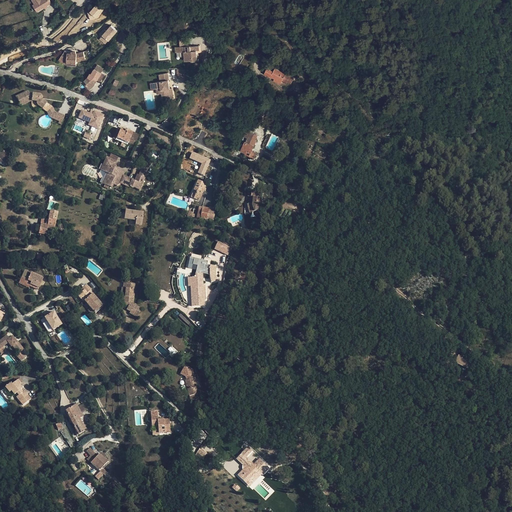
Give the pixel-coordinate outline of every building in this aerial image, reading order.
[(45,6),(50,3),(48,0),(31,0),(34,3),(32,5),(36,11),(43,7),(45,6)] [(96,4),(87,15),(94,21),(103,10),(96,4)] [(139,23),(144,15),(142,13),(136,21),(139,23)] [(124,29),(128,33),(134,26),(130,22),(124,29)] [(102,38),(108,43),(115,35),(109,30),(106,33),(102,38)] [(180,39),(180,47),(185,46),(185,47),(188,47),(188,39),(180,39)] [(186,52),(180,52),(181,56),(184,56),(184,61),(191,61),(191,62),(197,62),(196,51),(199,51),(198,47),(190,47),(191,52),(186,52)] [(68,50),(65,48),(60,56),(68,62),(73,62),(73,65),(78,65),(78,60),(86,57),(84,50),(77,52),(76,50),(74,50),(73,50),(72,50),(71,51),(68,50)] [(68,62),(60,56),(59,59),(68,65),(73,65),(73,62),(68,62)] [(264,73),(275,78),(282,81),(282,79),(286,81),(291,84),(293,79),(290,78),(292,74),(287,72),(286,74),(275,68),(273,71),(267,68),(264,73)] [(95,78),(97,79),(100,81),(104,74),(95,69),(92,74),(90,73),(88,77),(84,80),(87,83),(86,85),(90,89),(93,86),(94,84),(94,82),(95,78)] [(158,83),(169,88),(168,81),(169,81),(168,73),(161,74),(162,82),(160,82),(158,83)] [(171,89),(170,89),(169,89),(169,88),(158,83),(154,83),(156,89),(157,89),(158,94),(162,94),(162,96),(166,95),(167,99),(172,99),(171,89)] [(37,103),(40,95),(38,94),(28,94),(27,92),(16,97),(20,106),(30,101),(36,101),(37,103)] [(40,95),(37,103),(37,105),(46,111),(52,108),(51,105),(41,99),(41,97),(40,95)] [(52,117),(54,118),(57,112),(53,111),(52,108),(46,111),(48,114),(49,116),(52,117)] [(88,125),(99,129),(104,114),(91,109),(90,112),(81,109),(78,118),(89,122),(88,125)] [(64,115),(57,112),(54,118),(59,120),(62,121),(64,115)] [(126,132),(124,131),(120,129),(116,138),(128,142),(132,132),(127,130),(126,132)] [(251,131),(247,130),(242,140),(245,141),(246,141),(251,131)] [(258,135),(251,131),(246,141),(245,141),(241,150),(246,153),(245,155),(253,159),(256,153),(252,150),(256,140),(255,140),(258,135)] [(10,154),(3,151),(0,156),(0,159),(5,163),(7,161),(11,162),(15,153),(11,151),(10,154)] [(192,151),(189,158),(201,163),(197,173),(204,176),(211,159),(192,151)] [(101,168),(103,169),(105,163),(106,163),(108,159),(110,157),(106,156),(101,168)] [(126,184),(129,176),(125,175),(122,172),(114,170),(116,167),(114,166),(116,162),(108,159),(106,163),(105,163),(103,169),(107,171),(108,172),(109,172),(110,177),(106,179),(105,182),(112,186),(113,182),(117,184),(119,182),(120,181),(126,184)] [(126,172),(116,167),(114,170),(122,172),(125,175),(126,172)] [(129,176),(126,184),(129,185),(130,184),(138,188),(141,183),(142,184),(148,172),(144,170),(142,175),(140,175),(138,180),(135,181),(133,180),(133,179),(130,178),(131,177),(129,176)] [(199,200),(203,190),(206,184),(198,180),(194,190),(196,191),(194,198),(199,200)] [(104,193),(66,182),(62,196),(100,207),(104,193)] [(253,197),(252,202),(252,205),(247,207),(249,213),(258,210),(260,198),(261,198),(262,192),(248,191),(247,196),(253,197)] [(207,219),(209,208),(202,207),(200,218),(207,219)] [(137,212),(126,210),(124,218),(136,220),(135,224),(142,225),(144,213),(137,212)] [(55,221),(56,218),(49,216),(48,219),(47,225),(45,224),(40,223),(38,233),(40,233),(39,236),(43,237),(44,234),(45,235),(47,228),(53,229),(55,221)] [(218,240),(214,249),(228,255),(232,247),(218,240)] [(30,276),(23,273),(18,283),(28,288),(29,286),(38,289),(43,278),(31,273),(30,276)] [(192,285),(190,285),(192,306),(203,305),(203,294),(207,293),(206,287),(203,287),(202,285),(198,286),(198,284),(202,284),(202,280),(207,280),(207,273),(195,274),(195,277),(192,277),(192,285)] [(133,312),(132,314),(137,317),(141,309),(135,305),(134,306),(132,305),(132,304),(132,303),(133,303),(134,294),(132,294),(132,289),(134,289),(135,284),(126,282),(125,288),(123,288),(121,287),(121,293),(123,293),(125,294),(125,296),(123,296),(123,302),(124,302),(128,307),(127,309),(130,311),(133,312)] [(84,300),(90,307),(94,312),(95,313),(103,306),(102,305),(90,290),(91,289),(86,284),(82,288),(84,290),(77,295),(83,301),(84,300)] [(106,313),(107,313),(110,316),(116,309),(112,306),(106,313)] [(53,313),(45,318),(54,331),(62,325),(53,313)] [(0,348),(2,347),(8,342),(11,347),(12,346),(19,353),(17,355),(21,361),(25,357),(21,352),(24,349),(17,341),(16,341),(12,336),(9,338),(6,335),(0,340),(0,348)] [(458,355),(455,363),(469,367),(471,359),(458,355)] [(186,376),(187,380),(185,380),(191,401),(199,398),(196,387),(197,386),(195,378),(193,378),(192,375),(194,374),(193,371),(190,369),(190,368),(185,365),(184,367),(181,373),(181,374),(186,376)] [(22,384),(19,380),(13,384),(12,383),(7,387),(11,392),(13,391),(16,394),(18,392),(20,395),(18,396),(24,405),(31,399),(25,391),(24,392),(22,390),(23,389),(23,388),(21,385),(22,384)] [(71,407),(78,419),(80,418),(83,416),(76,404),(73,406),(71,407)] [(78,419),(71,407),(66,411),(70,420),(72,423),(76,431),(78,435),(85,431),(84,430),(83,428),(81,425),(78,419)] [(165,431),(170,431),(169,419),(163,420),(158,421),(158,419),(157,416),(151,416),(152,426),(158,425),(158,430),(159,433),(165,433),(165,431)] [(238,475),(246,483),(259,470),(261,472),(263,474),(270,467),(258,455),(256,457),(259,460),(255,464),(247,456),(253,450),(249,446),(241,454),(240,453),(239,454),(238,453),(236,455),(238,456),(237,457),(246,467),(238,475)] [(86,451),(94,459),(97,456),(90,448),(86,451)] [(207,454),(200,449),(197,455),(195,460),(194,463),(195,464),(199,467),(207,454)] [(97,456),(94,459),(93,460),(89,457),(87,459),(96,468),(94,469),(97,472),(98,470),(99,471),(100,470),(105,475),(107,473),(102,468),(108,461),(100,453),(97,456)] [(259,470),(246,483),(248,484),(261,472),(259,470)] [(98,479),(103,474),(100,471),(95,476),(98,479)]
